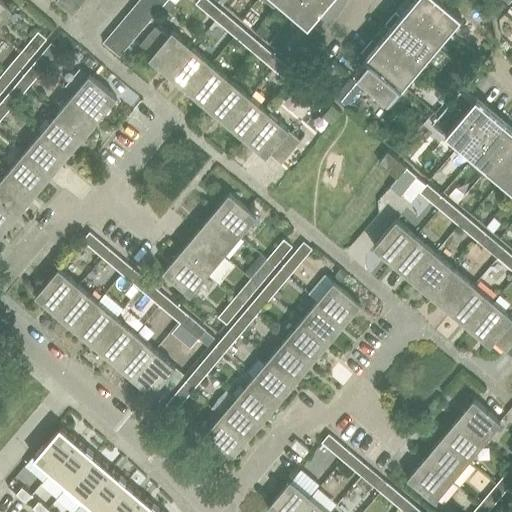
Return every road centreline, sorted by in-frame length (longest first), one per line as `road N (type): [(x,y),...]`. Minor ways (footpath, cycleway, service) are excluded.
road 1 (unclassified): [(214,511),(73,380)]
road 2 (residential): [(216,511),(285,431),(346,401)]
road 3 (residential): [(0,280),(38,234),(105,195)]
